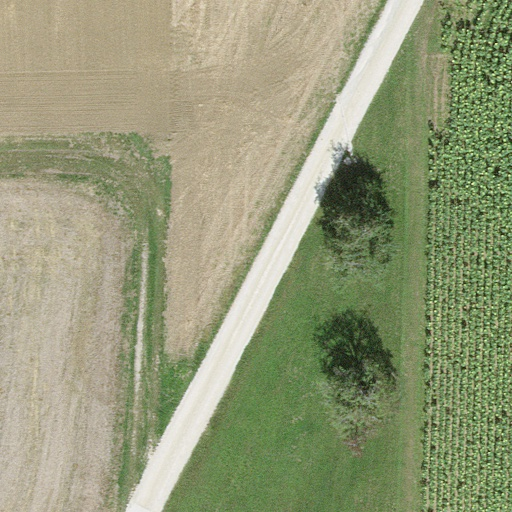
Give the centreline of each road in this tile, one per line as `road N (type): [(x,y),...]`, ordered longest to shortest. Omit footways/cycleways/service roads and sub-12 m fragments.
road 1 (track): [(152,511),(415,0)]
road 2 (track): [(137,511),(157,200),(115,156),(0,158)]
